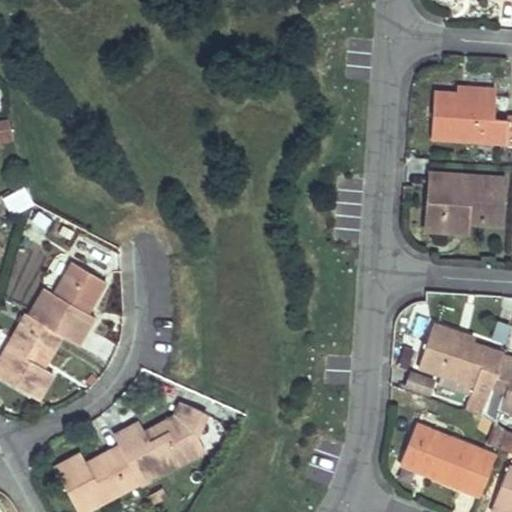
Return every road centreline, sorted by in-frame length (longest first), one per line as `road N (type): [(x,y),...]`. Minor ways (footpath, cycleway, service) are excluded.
road 1 (residential): [(372,262),(388,24)]
road 2 (residential): [(353,492),(372,262)]
road 3 (residential): [(150,288),(114,374),(10,456)]
road 4 (residential): [(511,270),(372,262)]
road 5 (residential): [(511,34),(388,24)]
